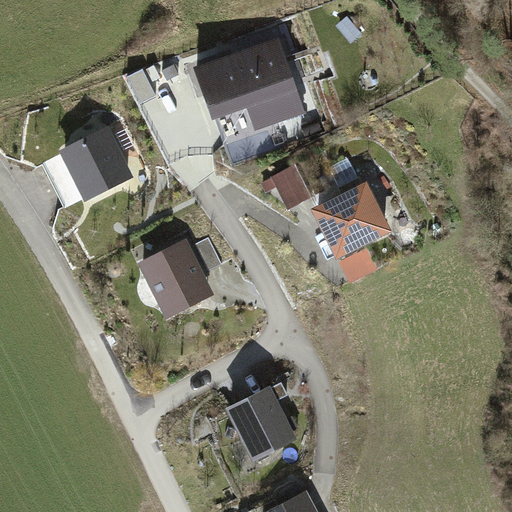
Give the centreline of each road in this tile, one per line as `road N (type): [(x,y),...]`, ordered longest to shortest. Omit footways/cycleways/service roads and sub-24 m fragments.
road 1 (residential): [(179,511),(67,287),(0,178)]
road 2 (track): [(511,118),(408,0)]
